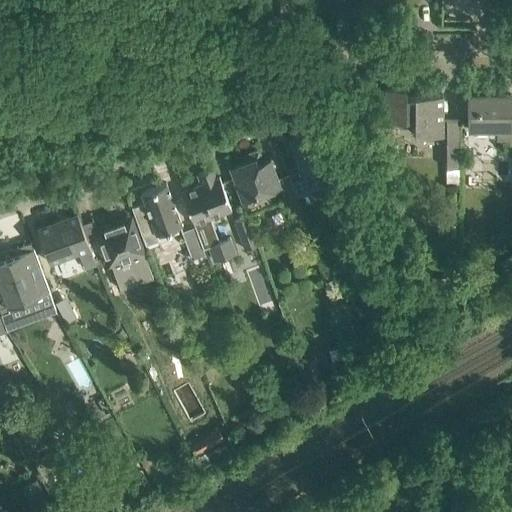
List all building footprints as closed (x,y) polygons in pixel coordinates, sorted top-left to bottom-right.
[(446,135),(446,168),(459,168),(459,120),(442,120),(443,94),(414,94),(414,98),(406,98),(406,87),(385,87),(385,102),(384,102),(384,106),(385,106),(385,120),(414,120),(414,135),(446,135)] [(511,138),(511,107),(511,94),(497,94),(497,96),(487,96),(487,94),(468,94),(468,129),(496,129),(496,138),(511,138)] [(287,168),(288,173),(303,214),(304,214),(296,192),(337,177),(318,125),(288,136),(298,164),(287,168)] [(288,173),(277,177),(270,158),(262,161),(258,151),(243,157),(244,161),(230,166),(242,200),(280,186),(292,218),(303,214),(288,173)] [(201,183),(182,190),(189,209),(193,222),(195,226),(202,246),(207,245),(212,260),(236,251),(231,236),(219,240),(210,216),(231,208),(226,195),(219,176),(216,178),(212,168),(197,173),(201,183)] [(359,168),(344,173),(351,193),(367,187),(359,168)] [(145,245),(159,240),(156,233),(182,224),(166,183),(141,192),(145,202),(132,207),(145,245)] [(96,264),(93,255),(81,224),(77,213),(37,228),(49,262),(78,252),(84,268),(96,264)] [(248,215),(234,220),(244,249),(259,243),(248,215)] [(94,219),(81,224),(86,237),(96,234),(103,252),(108,266),(113,264),(121,288),(153,276),(144,252),(138,235),(131,216),(97,228),(94,219)] [(2,252),(0,252),(0,289),(1,290),(7,306),(28,298),(35,319),(56,311),(34,247),(26,250),(24,244),(11,249),(13,255),(4,258),(2,252)] [(217,427),(205,434),(211,444),(223,438),(217,427)] [(361,511),(360,510),(395,489),(387,475),(386,476),(383,470),(370,476),(374,483),(345,500),(352,511),(361,511)] [(49,499),(36,478),(26,485),(39,505),(49,499)]
